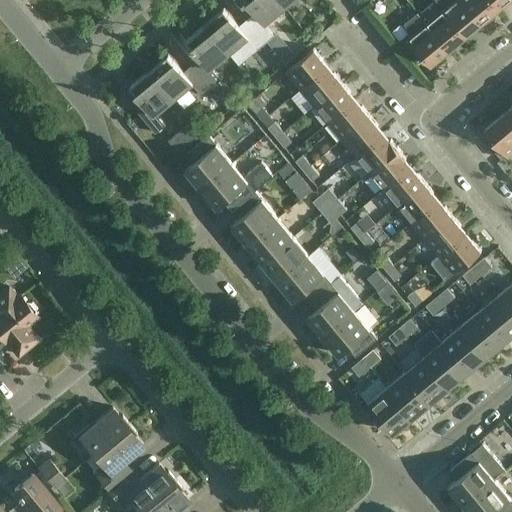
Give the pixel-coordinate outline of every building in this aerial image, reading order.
[(285,6),(280,0),(248,0),(260,14),(251,21),(267,41),(277,33),(267,21),(285,6)] [(483,22),(464,0),(436,0),(437,0),(443,8),(464,33),(471,26),(473,28),(472,29),(473,30),(483,22)] [(497,5),(492,0),(464,0),(483,22),(492,14),(492,13),(491,14),(489,12),(497,5)] [(225,7),(206,23),(230,52),(240,64),(267,41),(251,21),(242,28),(225,7)] [(464,33),(443,8),(426,22),(449,49),(459,41),(458,40),(457,41),(456,39),(464,33)] [(405,23),(413,33),(409,36),(411,38),(406,42),(416,54),(420,50),(431,63),(432,64),(449,49),(426,22),(419,12),(405,23)] [(230,52),(206,23),(187,39),(204,60),(196,67),(212,87),(222,79),(212,67),(230,52)] [(323,59),(314,48),(313,48),(314,49),(287,71),(301,88),(326,68),(320,60),(322,58),(322,59),(323,59)] [(169,53),(150,69),(174,98),(192,83),(202,95),(212,87),(196,67),(187,74),(169,53)] [(333,75),(326,68),(301,88),(315,105),(343,82),(335,72),(334,73),(334,74),(333,75)] [(174,98),(150,69),(131,85),(149,106),(140,113),(156,133),(166,125),(156,113),(174,98)] [(351,92),(343,82),(315,105),(329,122),(354,101),(347,93),(349,92),(350,93),(351,92)] [(278,108),(286,101),(274,86),(266,93),(278,108)] [(248,102),(257,112),(263,120),(270,114),(255,96),(248,102)] [(360,109),(354,101),(329,122),(342,138),(370,115),(362,105),(361,106),(362,107),(360,109)] [(511,106),(503,114),(511,125),(511,106)] [(290,113),(283,120),(294,132),(302,124),(290,113)] [(511,153),(511,125),(503,114),(485,129),(486,130),(497,143),(493,147),(502,158),(507,154),(509,156),(511,153)] [(379,125),(370,115),(342,138),(357,155),(382,135),(375,126),(377,125),(378,126),(379,125)] [(181,130),(191,141),(202,132),(193,120),(181,130)] [(276,121),(269,127),(277,136),(284,131),(276,121)] [(292,141),(284,131),(277,136),(285,147),(292,141)] [(233,162),(210,134),(188,152),(195,161),(186,169),(192,176),(198,183),(199,182),(200,181),(204,185),(202,186),(203,187),(233,162)] [(388,143),(382,135),(357,155),(370,172),(399,148),(391,139),(390,139),(391,140),(388,143)] [(407,157),(399,148),(370,172),(384,189),(409,168),(403,160),(406,158),(407,157)] [(303,154),(296,160),(304,170),(312,164),(303,154)] [(262,161),(245,176),(233,162),(203,187),(204,186),(208,190),(207,192),(206,191),(205,192),(211,200),(212,199),(218,207),(227,199),(234,208),(256,190),(274,175),(262,161)] [(320,174),(312,164),(304,170),(313,180),(320,174)] [(416,176),(409,168),(384,189),(398,205),(426,182),(418,172),(417,173),(418,174),(416,176)] [(434,192),(426,182),(398,205),(412,222),(437,201),(430,193),(432,192),(433,193),(434,192)] [(329,187),(323,192),(322,193),(332,204),(339,198),(329,187)] [(279,217),(256,190),(234,208),(241,216),(232,224),(238,231),(237,231),(244,239),(245,238),(245,237),(246,236),(250,241),(248,242),(249,242),(279,217)] [(332,204),(322,193),(314,200),(323,211),(332,204)] [(348,209),(339,198),(332,204),(340,215),(348,209)] [(443,209),(437,201),(412,222),(425,239),(453,215),(445,206),(444,206),(445,207),(443,209)] [(340,215),(332,204),(323,211),(332,222),(340,215)] [(462,225),(453,215),(425,239),(439,255),(464,234),(458,227),(460,225),(461,226),(462,225)] [(294,236),(279,217),(249,242),(249,243),(250,242),(254,246),(252,247),(251,248),(257,255),(263,261),(294,236)] [(358,221),(351,227),(360,237),(367,231),(358,221)] [(375,241),(367,231),(360,237),(368,247),(375,241)] [(471,242),(464,234),(439,255),(432,261),(446,279),(481,250),(481,251),(482,250),(473,239),(472,240),(473,241),(471,242)] [(309,254),(294,236),(263,261),(268,268),(274,276),(276,275),(275,274),(277,273),(280,277),(279,279),(309,254)] [(415,251),(400,258),(406,272),(421,265),(415,251)] [(332,282),(309,254),(279,279),(280,280),(281,278),(284,283),(283,284),(282,285),(288,292),(294,299),(303,291),(310,300),(332,282)] [(386,254),(379,260),(387,270),(394,264),(386,254)] [(493,266),(485,256),(474,265),(482,275),(493,266)] [(403,274),(394,264),(387,270),(396,280),(403,274)] [(482,275),(474,265),(463,274),(471,284),(482,275)] [(341,275),(332,282),(310,300),(318,308),(308,316),(314,323),(314,324),(320,331),(321,330),(322,329),(326,333),(325,334),(355,310),(364,302),(341,275)] [(6,340),(18,355),(38,338),(26,324),(36,315),(35,313),(35,310),(29,303),(26,303),(20,295),(19,296),(9,283),(0,290),(0,334),(5,341),(6,340)] [(511,283),(498,295),(511,311),(511,283)] [(456,296),(448,287),(437,296),(445,305),(456,296)] [(415,289),(408,295),(416,305),(424,299),(415,289)] [(511,311),(498,295),(480,310),(505,340),(505,339),(504,338),(511,334),(511,311)] [(445,305),(437,296),(426,305),(434,314),(445,305)] [(378,337),(355,310),(325,334),(325,335),(327,334),(330,338),(329,339),(327,340),(334,347),(340,354),(349,347),(356,355),(378,337)] [(505,340),(480,310),(461,325),(487,356),(495,349),(496,350),(499,347),(498,346),(503,339),(504,340),(505,340)] [(419,327),(411,318),(400,327),(408,336),(419,327)] [(487,356),(461,325),(443,340),(468,370),(467,368),(475,365),(476,366),(479,363),(487,356)] [(408,336),(400,327),(389,336),(397,345),(408,336)] [(468,370),(443,340),(424,356),(450,387),(458,380),(459,380),(462,378),(461,376),(466,369),(467,371),(468,370)] [(382,358),(374,349),(363,358),(371,367),(382,358)] [(450,387),(424,356),(406,371),(431,401),(430,399),(438,395),(439,396),(442,394),(450,387)] [(371,367),(363,358),(352,367),(360,376),(371,367)] [(431,401),(406,371),(387,386),(413,417),(421,410),(422,411),(425,408),(424,407),(429,400),(430,401),(431,401)] [(413,417),(387,386),(368,402),(392,430),(401,426),(402,427),(405,425),(405,424),(413,417)] [(85,440),(95,452),(130,424),(122,414),(120,416),(112,407),(90,425),(89,423),(72,437),(78,444),(79,444),(85,440)] [(97,473),(109,487),(128,471),(121,462),(143,444),(135,434),(137,433),(130,424),(95,452),(105,464),(98,473),(97,473)] [(483,442),(451,469),(458,478),(449,486),(455,493),(454,493),(461,501),(462,499),(463,498),(466,502),(465,503),(466,504),(496,479),(506,470),(483,442)] [(38,468),(54,486),(65,477),(50,459),(38,468)] [(132,496),(141,507),(175,479),(168,470),(166,471),(158,462),(136,480),(128,471),(109,487),(121,501),(122,501),(132,496)] [(8,511),(9,511),(50,511),(59,505),(32,473),(14,488),(18,494),(17,495),(20,498),(21,497),(24,500),(10,511),(9,510),(8,511)] [(173,511),(189,499),(181,490),(183,488),(175,479),(141,507),(145,511),(173,511)] [(510,511),(511,511),(511,498),(496,479),(466,504),(467,503),(471,508),(469,509),(469,508),(468,509),(470,511),(510,511)]
